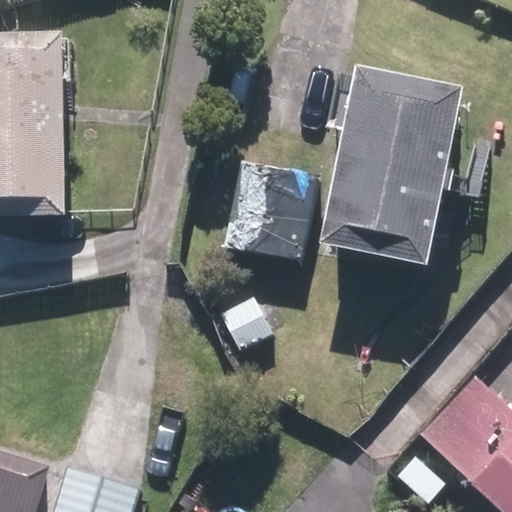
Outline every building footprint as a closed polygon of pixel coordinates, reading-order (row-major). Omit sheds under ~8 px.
[(0,39),(0,223),(71,222),(66,38),(0,39)] [(340,254),(442,275),(477,98),(374,79),(340,254)] [(237,254),(309,267),(324,182),(251,169),(237,254)] [(225,318),(243,353),(276,336),(257,300),(225,318)] [(424,436),(503,511),(511,511),(511,411),(478,380),(424,436)] [(0,511),(41,511),(54,469),(0,452),(0,511)] [(59,511),(137,511),(144,492),(70,472),(59,511)]
